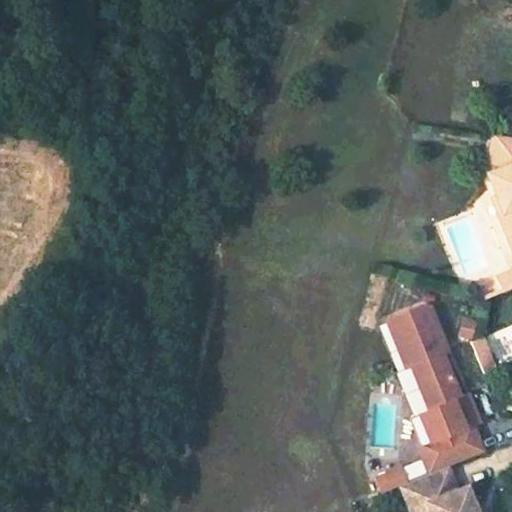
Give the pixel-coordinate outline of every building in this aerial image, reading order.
[(511,137),(493,134),(492,146),(502,148),(499,167),(487,171),(511,232),(511,137)] [(499,167),(502,148),(492,146),(487,171),(499,167)] [(506,290),(511,287),(511,271),(501,277),(506,290)] [(419,306),(384,320),(403,367),(408,365),(426,410),(415,415),(426,440),(416,445),(427,473),(445,466),(480,452),(469,424),(476,421),(469,405),(466,407),(461,396),(457,397),(439,352),(444,351),(426,308),(419,306)] [(479,321),(468,317),(463,331),(474,335),(479,321)] [(403,483),(398,485),(405,501),(421,495),(428,511),(474,511),(464,486),(455,490),(445,466),(427,473),(403,483)] [(374,479),(379,492),(398,485),(403,483),(397,470),(374,479)] [(428,511),(421,495),(405,501),(409,511),(428,511)]
